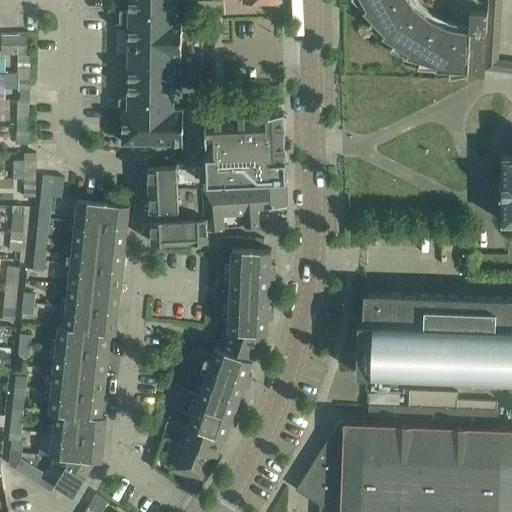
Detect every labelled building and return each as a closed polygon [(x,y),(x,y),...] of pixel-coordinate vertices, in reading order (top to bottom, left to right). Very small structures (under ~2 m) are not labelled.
[(174,109),(174,56),(181,56),(181,22),(175,22),(175,0),(129,0),(129,10),(120,10),(120,23),(129,23),(127,97),(119,97),(118,109),(123,109),(122,142),(180,143),(181,143),(182,143),(183,143),(183,141),(183,111),(183,109),(181,109),(174,109)] [(484,69),(488,10),(470,10),(468,29),(449,26),(430,17),(414,4),(411,0),(362,0),(366,7),(363,10),(385,32),(382,35),(408,51),(406,55),(436,65),(435,68),(466,70),(466,78),(484,78),(484,69)] [(27,34),(1,34),(1,53),(27,53),(27,34)] [(18,72),(29,72),(29,54),(18,54),(18,72)] [(29,72),(18,72),(18,91),(29,91),(29,72)] [(29,98),(12,98),(12,107),(18,107),(17,125),(28,125),(29,98)] [(205,121),(201,121),(202,141),(206,140),(207,159),(207,183),(246,182),(287,181),(287,175),(286,175),(285,164),(286,163),(286,159),(285,159),(283,113),(284,113),(284,111),(254,113),(254,114),(206,116),(205,116),(205,121)] [(28,125),(17,125),(17,143),(28,144),(28,125)] [(25,152),(25,160),(13,160),(13,178),(24,178),(35,178),(36,152),(25,152)] [(511,156),(503,156),(502,182),(501,182),(501,196),(502,196),(502,222),(511,221),(511,156)] [(215,227),(214,207),(207,207),(207,183),(207,159),(177,160),(177,164),(148,165),(152,242),(170,242),(170,241),(190,240),(190,241),(208,240),(207,227),(215,227)] [(43,174),(42,184),(53,185),(54,175),(43,174)] [(54,175),(53,185),(63,186),(64,176),(54,175)] [(35,205),(35,197),(35,178),(24,178),(24,205),(35,205)] [(246,182),(207,183),(207,207),(214,207),(215,227),(259,224),(257,206),(288,204),(287,181),(246,182)] [(41,194),(41,195),(52,196),(53,185),(42,184),(41,194)] [(52,196),(62,197),(63,186),(53,185),(52,196)] [(41,195),(40,205),(51,207),(52,196),(41,195)] [(75,220),(73,241),(124,247),(129,204),(77,198),(75,220)] [(11,232),(22,232),(25,205),(13,205),(11,232)] [(40,205),(39,216),(49,217),(51,207),(40,205)] [(49,217),(39,216),(37,227),(48,228),(49,217)] [(37,227),(36,237),(46,238),(47,238),(48,228),(37,227)] [(22,232),(11,232),(9,250),(21,251),(22,232)] [(221,246),(232,247),(233,236),(222,236),(221,246)] [(243,247),(243,237),(233,236),(232,247),(243,247)] [(251,237),(243,237),(243,247),(253,247),(254,237),(251,237)] [(253,247),(264,248),(264,238),(254,237),(253,247)] [(68,284),(120,290),(124,247),(73,241),(70,263),(68,284)] [(271,248),(264,248),(253,247),(243,247),(232,247),(232,257),(221,256),(220,278),(231,278),(230,288),(251,289),(270,290),(271,248)] [(33,259),(45,260),(46,250),(35,248),(33,259)] [(45,260),(33,259),(32,269),(43,270),(45,260)] [(6,285),(18,285),(20,267),(8,265),(6,285)] [(118,311),(120,290),(68,284),(64,327),(63,327),(110,332),(115,333),(118,311)] [(18,285),(6,285),(3,319),(15,320),(18,285)] [(229,329),(262,331),(268,331),(270,290),(251,289),(230,288),(230,297),(219,297),(218,319),(229,319),(229,329)] [(23,301),(34,302),(35,293),(24,292),(23,301)] [(511,297),(364,292),(363,321),(358,321),(356,373),(472,377),(472,386),(511,387),(511,297)] [(34,302),(23,301),(21,313),(32,314),(34,302)] [(53,368),(105,374),(110,332),(63,327),(64,327),(58,326),(56,347),(53,368)] [(257,344),(262,331),(229,329),(224,343),(222,347),(252,358),(254,354),(257,344)] [(18,343),(29,345),(31,335),(19,333),(18,343)] [(29,345),(18,343),(17,354),(28,355),(29,345)] [(218,390),(239,397),(252,358),(222,347),(215,345),(212,355),(192,348),(185,368),(205,375),(202,384),(218,390)] [(0,365),(10,366),(11,357),(0,355),(0,365)] [(49,412),(55,412),(55,411),(101,416),(105,374),(53,368),(49,412)] [(14,385),(25,386),(26,377),(15,376),(14,385)] [(232,416),(239,397),(218,390),(202,384),(199,393),(179,386),(171,407),(192,414),(189,422),(226,435),(232,416)] [(25,386),(14,385),(13,396),(24,398),(25,386)] [(511,511),(511,426),(498,426),(498,408),(368,403),(368,421),(344,420),(340,420),(339,420),(296,488),(319,503),(318,511),(511,511)] [(12,409),(11,419),(22,420),(23,410),(12,409)] [(106,416),(101,416),(55,411),(55,412),(50,455),(51,455),(96,460),(102,460),(106,416)] [(189,422),(176,418),(172,429),(183,433),(180,442),(210,452),(217,455),(224,435),(226,436),(226,435),(189,422)] [(10,430),(20,431),(22,420),(11,419),(10,430)] [(12,439),(19,440),(20,431),(10,430),(9,439),(12,439)] [(10,451),(22,452),(23,441),(19,440),(12,439),(10,451)] [(180,484),(187,489),(191,477),(201,480),(210,452),(180,442),(170,469),(184,474),(180,484)] [(21,460),(22,452),(10,451),(9,463),(16,468),(17,469),(22,461),(21,460)] [(51,455),(54,463),(64,470),(56,482),(54,485),(73,496),(96,460),(51,455)] [(17,469),(26,474),(31,466),(22,461),(17,469)] [(34,479),(39,472),(31,466),(26,474),(34,479)] [(34,479),(43,484),(47,477),(39,472),(34,479)] [(47,477),(43,484),(51,490),(54,485),(56,482),(47,477)] [(108,499),(96,492),(92,499),(103,506),(108,499)] [(99,511),(103,506),(92,499),(87,506),(96,511),(99,511)]
